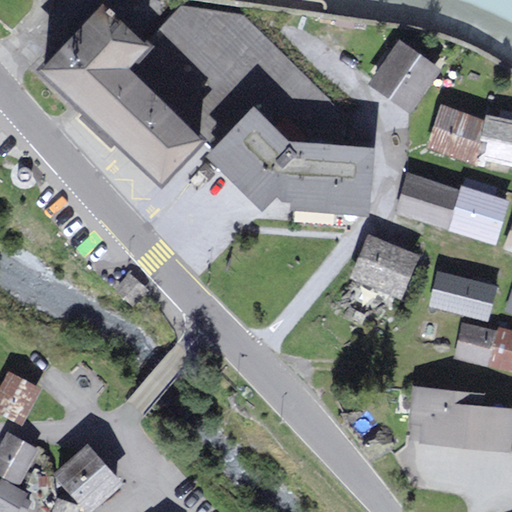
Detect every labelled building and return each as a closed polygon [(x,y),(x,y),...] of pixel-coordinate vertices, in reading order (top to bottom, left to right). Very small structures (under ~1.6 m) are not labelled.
[(104,0),(93,0),(33,67),(159,181),(200,135),(125,67),(149,41),(104,0)] [(396,37),(360,86),(403,117),(439,68),(396,37)] [(483,120),(439,107),(428,146),(471,158),(483,120)] [(290,144),(255,109),(211,154),(262,205),(268,199),(282,197),(290,206),(361,209),(364,147),(290,144)] [(511,119),(486,114),(473,164),(511,171),(511,119)] [(456,187),(409,169),(388,213),(445,232),(456,187)] [(508,201),(458,187),(447,231),(493,246),(508,201)] [(511,212),(511,213),(500,246),(511,250),(511,212)] [(366,237),(349,277),(402,299),(418,258),(366,237)] [(499,283),(434,267),(426,302),(490,318),(499,283)] [(129,276),(118,287),(134,302),(145,290),(129,276)] [(511,340),(451,328),(444,364),(511,378),(511,340)] [(16,372),(0,396),(0,410),(24,424),(50,391),(16,372)] [(477,390),(408,386),(406,425),(422,425),(421,443),(507,447),(509,411),(476,409),(477,390)] [(45,450),(16,434),(0,461),(0,469),(25,484),(45,450)] [(103,511),(135,483),(99,444),(60,478),(89,511),(103,511)] [(19,511),(29,492),(6,481),(0,493),(0,506),(10,511),(19,511)] [(73,511),(76,506),(60,500),(56,511),(73,511)]
